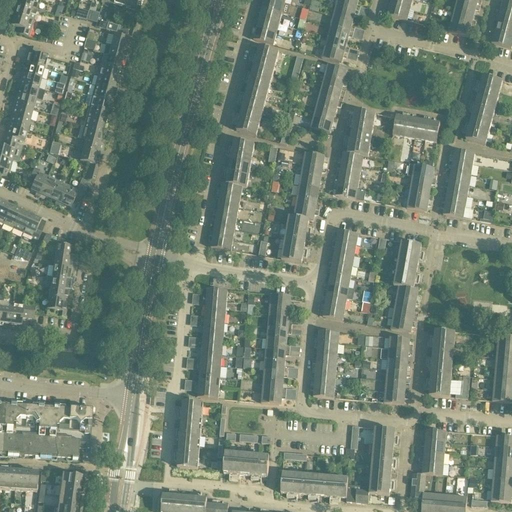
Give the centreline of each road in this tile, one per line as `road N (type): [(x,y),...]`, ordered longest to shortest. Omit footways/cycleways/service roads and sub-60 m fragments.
road 1 (residential): [(196,261),(257,0)]
road 2 (residential): [(414,415),(299,410),(316,283)]
road 3 (tertiary): [(155,255),(212,30)]
road 4 (residential): [(414,415),(434,232)]
road 5 (residential): [(434,232),(453,124),(476,54)]
road 6 (residential): [(0,333),(68,341),(89,236)]
road 7 (tertiary): [(132,395),(155,255)]
road 8 (residential): [(173,399),(196,261)]
road 9 (residential): [(476,54),(371,27),(378,0)]
road 10 (residential): [(132,395),(0,380)]
road 11 (residential): [(316,283),(196,261)]
